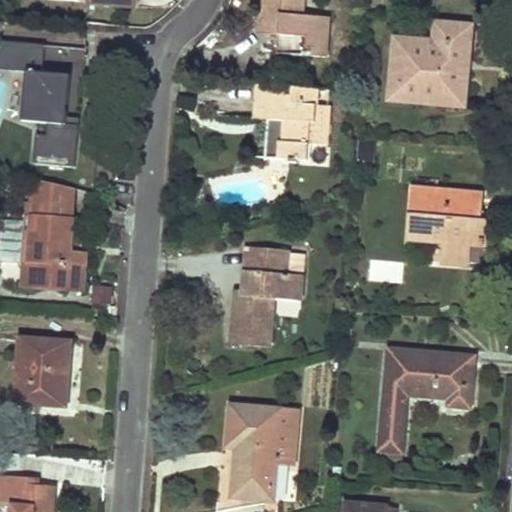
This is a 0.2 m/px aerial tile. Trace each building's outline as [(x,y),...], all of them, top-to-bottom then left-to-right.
[(301,17),(301,0),(258,0),(255,34),(276,36),(275,54),(324,57),(327,18),(301,17)] [(433,40),(394,37),(389,100),(465,106),(467,72),(461,71),(463,46),(469,46),(471,26),(435,23),(433,40)] [(43,44),(0,41),(0,71),(25,73),(25,72),(41,73),(43,44)] [(66,117),(69,75),(41,73),(25,72),(25,73),(21,122),(48,124),(47,136),(36,135),(34,164),(76,167),(79,118),(66,117)] [(260,117),(261,86),(253,85),(252,116),(260,117)] [(316,89),(261,86),(260,117),(267,117),(265,159),(288,159),(288,163),(297,163),(298,160),(308,160),(308,143),(326,144),(326,122),(320,121),(321,106),(316,106),(316,89)] [(71,236),(73,216),(74,190),(29,179),(28,216),(35,216),(35,230),(28,230),(28,261),(35,261),(33,289),(86,289),(86,265),(71,265),(71,249),(63,249),(63,236),(71,236)] [(478,221),(480,193),(413,188),(408,238),(446,241),(443,261),(468,263),(469,243),(484,244),(486,221),(478,221)] [(469,243),(468,263),(483,264),(484,244),(469,243)] [(286,273),(288,253),(252,249),(250,271),(243,271),(242,291),(242,296),(250,297),(249,307),(233,306),(230,345),(269,347),(272,298),(300,299),(302,275),(286,273)] [(286,273),(302,275),(303,254),(288,253),(286,273)] [(28,261),(23,261),(21,289),(33,289),(35,261),(28,261)] [(91,285),(90,305),(111,307),(112,287),(91,285)] [(250,297),(242,296),(242,291),(235,290),(233,306),(249,307),(250,297)] [(277,314),(298,317),(300,303),(279,300),(277,314)] [(66,406),(70,342),(20,338),(16,403),(66,406)] [(470,406),(474,356),(389,348),(384,399),(402,401),(403,396),(448,399),(448,405),(470,406)] [(402,401),(384,399),(383,413),(401,414),(402,401)] [(297,412),(281,410),(231,406),(227,447),(242,447),(241,456),(236,455),(233,497),(273,501),(275,465),(293,466),(297,412)] [(398,452),(401,414),(383,413),(380,451),(398,452)] [(398,452),(380,451),(379,458),(397,460),(398,452)] [(38,478),(3,476),(0,502),(0,503),(10,504),(9,511),(53,511),(56,486),(37,485),(38,478)] [(391,511),(392,506),(346,502),(345,511),(391,511)]
